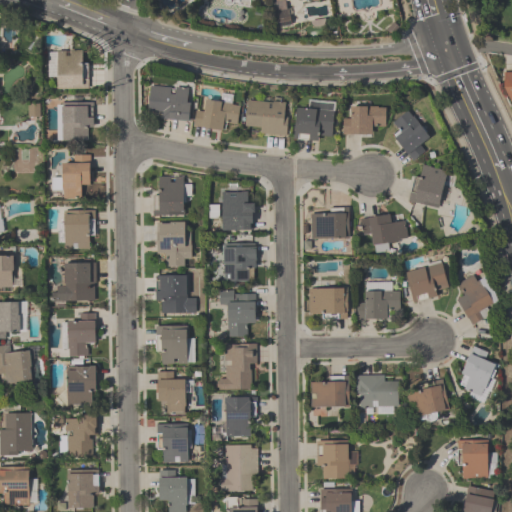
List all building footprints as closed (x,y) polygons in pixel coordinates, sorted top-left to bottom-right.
[(272,0),(275,24),(291,22),(289,2),(306,0),(272,0)] [(48,51),(48,79),(58,79),(58,90),(88,90),(88,51),(48,51)] [(193,89),(150,85),(148,111),(156,112),(156,119),(190,122),(193,89)] [(194,127),(226,132),(227,122),(238,124),(241,105),(230,103),(231,96),(223,95),(222,103),(207,100),(205,110),(197,109),(194,127)] [(289,102),(246,101),(246,126),(254,126),(254,135),(288,136),(289,102)] [(59,141),(94,141),(94,103),(59,103),(59,141)] [(294,140),(324,142),(324,136),(333,137),(335,104),(309,103),(309,111),(296,110),(294,140)] [(386,107),(353,107),(353,116),(342,116),(342,136),(374,136),(374,127),(386,127),(386,107)] [(407,110),(393,122),(401,132),(394,138),(413,162),(427,151),(421,143),(429,137),(407,110)] [(62,165),(62,200),(82,200),(82,189),(91,189),(91,156),(72,156),(72,165),(62,165)] [(408,203),(438,209),(440,202),(449,204),(456,173),(425,166),(422,177),(414,175),(408,203)] [(184,177),(154,177),(155,217),(184,217),(184,190),(184,177)] [(253,193),(221,193),(221,232),(253,232),(253,193)] [(88,230),(95,230),(95,211),(61,211),(61,250),(88,250),(88,230)] [(311,239),(349,239),(349,211),(311,211),(311,239)] [(405,222),(393,223),(392,214),(360,218),(362,238),(374,237),(376,254),(390,253),(388,243),(407,241),(405,222)] [(192,222),(157,222),(157,257),(168,257),(168,268),(192,268),(192,222)] [(223,283),(249,283),(249,272),(256,272),(256,246),(223,246),(223,283)] [(0,288),(22,288),(22,277),(14,277),(13,251),(0,251),(0,288)] [(405,271),(414,304),(442,296),(440,289),(448,287),(442,261),(405,271)] [(97,302),(97,263),(64,263),(64,285),(53,285),(53,302),(97,302)] [(482,271),(457,283),(463,295),(456,298),(470,326),(492,316),(487,305),(496,301),(482,271)] [(157,276),(157,314),(188,314),(188,276),(157,276)] [(357,320),(390,320),(390,310),(400,310),(400,291),(391,291),(391,283),(367,283),(367,300),(357,300),(357,320)] [(350,319),(350,289),(309,289),(309,319),(350,319)] [(246,327),(256,327),(255,291),(219,291),(220,305),(228,305),(228,338),(246,338),(246,327)] [(27,303),(0,302),(0,339),(14,340),(14,331),(27,331),(27,303)] [(62,324),(62,349),(69,349),(69,358),(86,357),(86,346),(97,345),(96,314),(76,314),(76,323),(62,324)] [(185,326),(155,326),(155,355),(165,355),(165,365),(195,365),(195,337),(185,337),(185,326)] [(227,379),(217,380),(217,391),(252,390),(252,381),(257,381),(256,344),(226,344),(227,379)] [(0,383),(32,383),(31,354),(11,354),(11,346),(0,346),(0,383)] [(463,377),(470,379),(465,394),(487,400),(497,366),(487,363),(490,352),(471,347),(463,377)] [(67,367),(67,405),(97,405),(97,367),(67,367)] [(186,382),(176,382),(176,371),(157,371),(157,405),(167,405),(167,416),(186,416),(186,382)] [(355,375),(356,406),(366,406),(366,415),(399,414),(399,384),(388,384),(387,375),(355,375)] [(310,379),(311,417),(328,416),(328,407),(349,407),(349,379),(310,379)] [(407,390),(415,425),(439,419),(437,412),(450,410),(443,382),(407,390)] [(255,398),(225,397),(225,426),(213,426),(213,439),(254,440),(255,398)] [(0,414),(0,456),(31,456),(31,415),(0,414)] [(66,459),(96,458),(96,417),(65,417),(66,459)] [(157,454),(165,454),(165,464),(190,464),(190,425),(157,425),(157,454)] [(317,470),(322,470),(322,479),(349,479),(349,441),(317,441),(317,470)] [(459,441),(459,479),(489,479),(489,441),(459,441)] [(220,493),(251,493),(251,482),(258,482),(258,445),(220,445),(220,493)] [(0,494),(6,495),(5,506),(33,507),(34,469),(0,468),(0,494)] [(194,480),(178,480),(177,470),(158,470),(159,502),(169,502),(168,511),(186,511),(187,501),(195,501),(194,480)] [(67,510),(97,510),(97,473),(67,473),(67,510)] [(491,511),(496,493),(468,486),(461,511),(491,511)] [(322,490),(321,511),(353,511),(354,503),(350,503),(350,490),(322,490)] [(225,511),(258,511),(259,499),(235,499),(235,504),(225,504),(225,511)]
